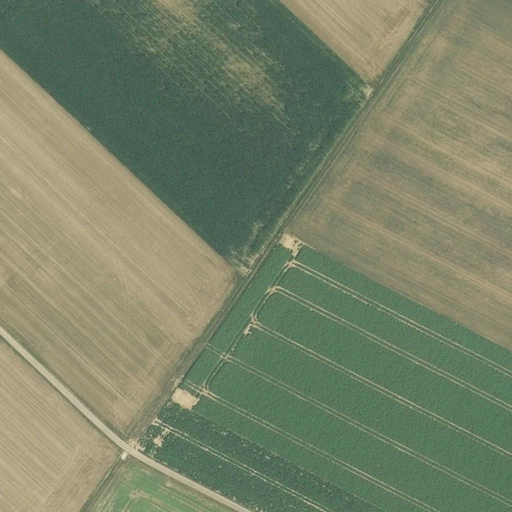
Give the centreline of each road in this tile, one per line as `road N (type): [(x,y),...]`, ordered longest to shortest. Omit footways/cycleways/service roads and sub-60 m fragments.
road 1 (track): [(439,0),(87,511)]
road 2 (track): [(244,511),(128,452),(0,331)]
